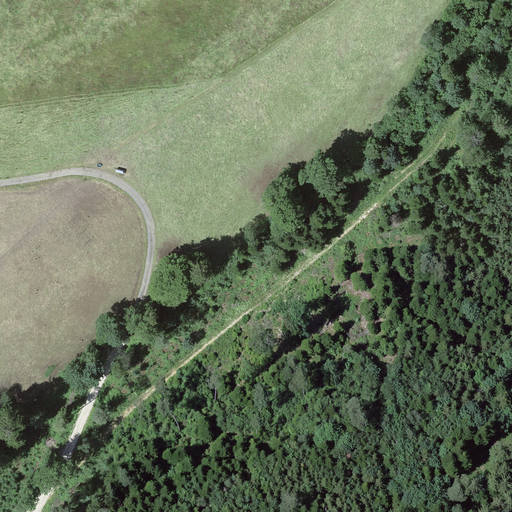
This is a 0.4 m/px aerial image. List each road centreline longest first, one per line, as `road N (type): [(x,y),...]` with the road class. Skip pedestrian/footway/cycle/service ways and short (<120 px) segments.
road 1 (unclassified): [(0,183),(82,171),(135,194),(148,215),(151,246),(134,321)]
road 2 (track): [(134,321),(34,511)]
